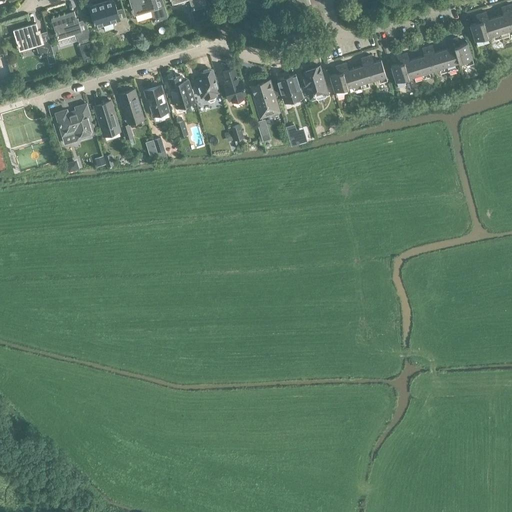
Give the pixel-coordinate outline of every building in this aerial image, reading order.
[(95,22),(96,25),(96,27),(104,25),(106,30),(115,27),(117,33),(130,29),(126,16),(120,18),(116,6),(115,7),(112,0),(109,0),(90,6),(94,20),(93,20),(94,23),(95,22)] [(155,22),(169,17),(164,4),(158,6),(156,0),(129,0),(132,8),(131,8),(132,11),(133,11),(134,15),(151,10),(155,22)] [(189,0),(193,10),(207,6),(204,0),(171,0),(172,4),(184,0),(189,0)] [(511,28),(511,23),(506,5),(501,7),(503,14),(496,16),(502,37),(510,35),(508,30),(511,28)] [(96,56),(92,41),(88,28),(82,29),(78,18),(77,18),(74,11),(52,18),(56,31),(55,32),(55,34),(57,34),(58,39),(75,34),(78,45),(80,45),(84,59),(96,56)] [(502,37),(496,16),(488,18),(486,11),(481,13),(488,36),(494,34),(495,39),(502,37)] [(488,36),(481,13),(476,15),(478,22),(470,24),(477,45),(484,42),(483,37),(488,36)] [(40,57),(47,55),(49,64),(56,61),(49,39),(43,41),(40,30),(38,30),(36,23),(13,30),(17,43),(16,43),(17,46),(18,46),(20,51),(36,46),(40,57)] [(453,38),(460,61),(465,60),(466,64),(474,62),(468,42),(460,44),(458,37),(453,38)] [(442,49),(448,70),(456,68),(454,63),(460,61),(453,38),(447,40),(449,47),(442,49)] [(427,46),(434,69),(440,67),(441,72),(448,70),(442,49),(435,52),(432,45),(427,46)] [(417,57),(423,78),(430,76),(429,71),(434,69),(427,46),(422,48),(424,55),(417,57)] [(402,54),(409,77),(414,75),(416,80),(423,78),(417,57),(409,59),(407,52),(402,54)] [(409,77),(402,54),(397,56),(399,63),(391,65),(398,86),(405,83),(404,78),(409,77)] [(366,56),(373,79),(379,77),(380,82),(388,80),(381,59),(373,62),(371,55),(366,56)] [(356,67),(362,88),(369,85),(368,81),(373,79),(366,56),(361,58),(363,65),(356,67)] [(341,64),(348,87),(353,85),(355,90),(362,88),(356,67),(348,69),(346,62),(341,64)] [(348,87),(341,64),(336,65),(338,73),(330,75),(336,96),(344,93),(343,88),(348,87)] [(329,96),(327,90),(320,66),(314,68),(315,70),(303,73),(312,102),(315,101),(316,103),(326,99),(326,97),(329,96)] [(246,94),(241,79),(239,80),(235,67),(223,71),(227,83),(224,84),(229,100),(232,99),(232,101),(244,97),(243,95),(246,94)] [(217,95),(216,92),(219,91),(213,71),(202,74),(203,77),(196,79),(202,97),(205,96),(206,98),(207,98),(208,99),(211,101),(214,100),(216,97),(215,95),(217,95)] [(168,78),(177,107),(195,101),(188,79),(182,81),(180,74),(168,78)] [(298,101),(304,100),(296,75),(290,77),(290,75),(278,79),(284,100),(289,98),(290,100),(297,98),(298,101)] [(278,110),(269,81),(252,86),(261,116),(278,110)] [(144,90),(152,115),(170,110),(161,84),(144,90)] [(119,93),(126,116),(129,123),(144,118),(142,111),(135,88),(119,93)] [(95,105),(96,108),(102,128),(118,123),(111,100),(95,105)] [(79,139),(96,133),(87,103),(76,107),(77,110),(68,112),(67,109),(56,113),(63,135),(77,131),(79,139)] [(184,119),(176,122),(180,135),(188,133),(184,119)] [(257,121),(263,140),(271,138),(269,132),(267,133),(263,119),(257,121)] [(127,138),(133,136),(129,124),(123,125),(127,138)] [(240,124),(232,126),(235,139),(243,136),(240,124)] [(291,145),(299,142),(293,124),(286,126),(291,145)] [(158,151),(164,148),(161,137),(154,139),(158,151)] [(104,155),(106,163),(107,165),(113,163),(110,153),(104,155)] [(94,158),(97,166),(106,163),(103,155),(94,158)] [(68,161),(69,169),(79,168),(78,160),(68,161)]
